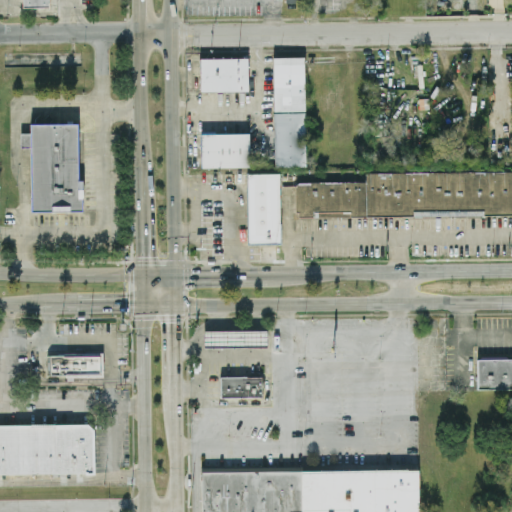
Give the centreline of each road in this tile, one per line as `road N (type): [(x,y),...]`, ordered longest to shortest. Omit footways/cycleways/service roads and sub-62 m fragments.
road 1 (residential): [(139,33),(511,30)]
road 2 (secondary): [(174,303),(511,300)]
road 3 (secondary): [(174,273),(172,0)]
road 4 (secondary): [(511,268),(268,272)]
road 5 (secondary): [(142,302),(143,511)]
road 6 (secondary): [(139,33),(142,200)]
road 7 (secondary): [(144,274),(0,273)]
